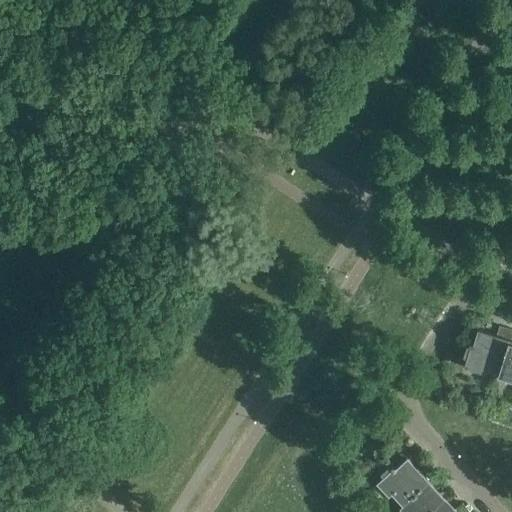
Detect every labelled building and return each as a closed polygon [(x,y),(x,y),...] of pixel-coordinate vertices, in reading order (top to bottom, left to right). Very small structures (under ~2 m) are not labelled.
[(496,372),(510,328),(500,325),(496,337),(492,336),(493,333),(478,328),(473,344),(468,342),(467,345),(470,346),(464,366),(481,372),(482,368),(496,372)] [(511,377),(511,328),(510,328),(496,372),(511,377)] [(403,505),(437,474),(428,464),(419,473),(416,470),(418,468),(407,456),(395,467),(392,463),(390,466),(392,468),(376,482),(389,495),(392,493),(403,505)] [(430,511),(446,498),(436,488),(443,481),(437,474),(403,505),(409,511),(430,511)] [(466,511),(468,510),(463,502),(456,509),(446,498),(430,511),(466,511)]
